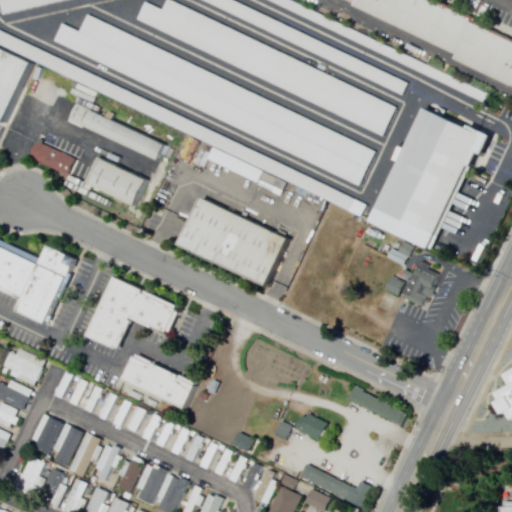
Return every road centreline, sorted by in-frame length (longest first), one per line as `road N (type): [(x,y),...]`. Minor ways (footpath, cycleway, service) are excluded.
road 1 (residential): [(452,407),(11,194)]
road 2 (secondary): [(401,511),(511,286)]
road 3 (residential): [(247,511),(241,494),(43,400)]
